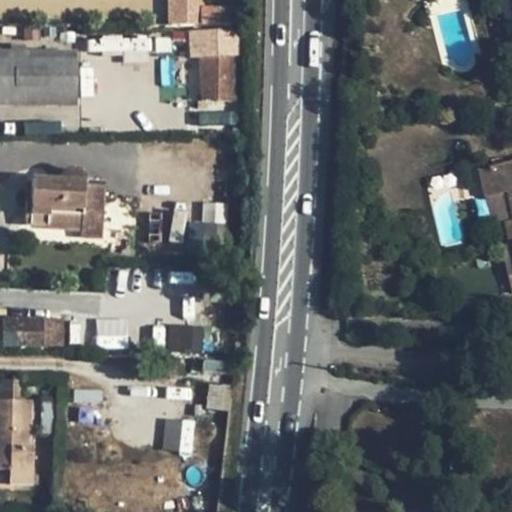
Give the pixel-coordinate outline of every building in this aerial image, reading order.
[(167,0),(168,25),(202,24),(201,0),(167,0)] [(511,0),(496,0),(503,26),(511,24),(511,0)] [(215,11),(215,27),(231,27),(231,11),(215,11)] [(511,60),(511,24),(503,26),(511,60)] [(0,106),(75,106),(75,54),(0,53),(0,106)] [(234,103),(233,55),(199,56),(201,103),(217,102),(217,103),(234,103)] [(511,163),(480,171),(486,198),(508,193),(511,209),(511,222),(505,224),(510,247),(511,246),(511,163)] [(60,179),(59,183),(31,182),(30,203),(25,203),(23,225),(45,227),(45,229),(80,231),(81,216),(103,217),(104,189),(85,188),(85,184),(84,180),(82,176),(77,173),(72,172),(68,172),(63,175),(60,179)] [(511,209),(508,193),(486,198),(493,227),(505,224),(511,222),(511,209)] [(81,216),(80,231),(80,237),(101,239),(103,217),(81,216)] [(0,344),(44,346),(45,321),(0,318),(0,344)] [(98,348),(125,347),(124,319),(97,320),(98,348)] [(45,321),(44,346),(59,346),(60,321),(45,321)] [(167,324),(164,349),(200,353),(203,328),(167,324)] [(0,403),(0,469),(10,470),(10,486),(31,487),(32,449),(30,449),(31,404),(0,403)] [(193,451),(192,418),(163,419),(164,451),(193,451)]
